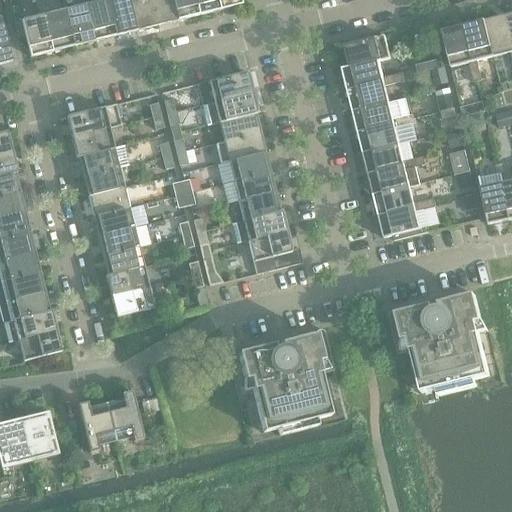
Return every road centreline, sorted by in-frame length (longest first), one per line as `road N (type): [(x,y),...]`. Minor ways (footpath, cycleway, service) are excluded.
road 1 (residential): [(99,378),(26,94)]
road 2 (residential): [(99,378),(122,374),(215,320),(347,288)]
road 3 (residential): [(347,288),(281,31)]
road 4 (residential): [(26,94),(281,31)]
road 5 (residential): [(347,288),(511,246)]
road 6 (residential): [(281,31),(415,0)]
